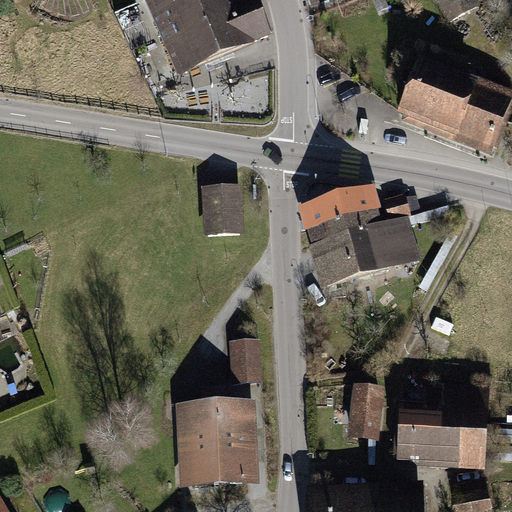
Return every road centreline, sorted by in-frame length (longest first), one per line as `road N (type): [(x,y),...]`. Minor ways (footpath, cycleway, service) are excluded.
road 1 (tertiary): [(289,156),(283,195),(291,511)]
road 2 (unknown): [(286,248),(232,313),(186,391),(179,433),(189,511)]
road 3 (tertiary): [(0,111),(289,156)]
road 4 (tertiary): [(289,156),(511,195)]
road 5 (residential): [(282,0),(293,41),(289,156)]
